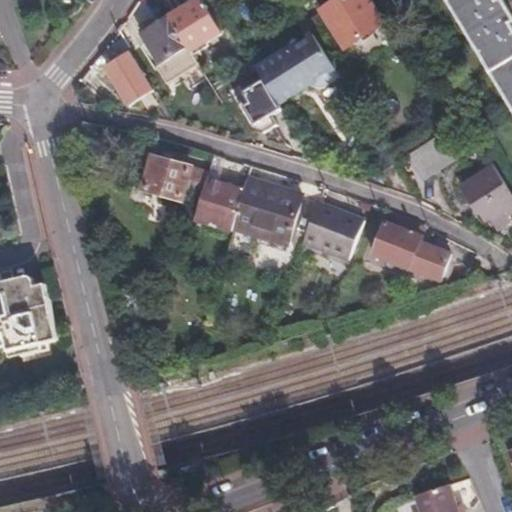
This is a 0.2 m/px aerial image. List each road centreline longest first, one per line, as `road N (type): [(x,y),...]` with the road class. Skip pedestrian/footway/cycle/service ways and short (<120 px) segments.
road 1 (residential): [(28,103),(281,165),(494,253)]
road 2 (residential): [(28,103),(136,493),(152,511)]
road 3 (residential): [(216,511),(456,417)]
road 4 (residential): [(28,103),(60,77),(118,0)]
